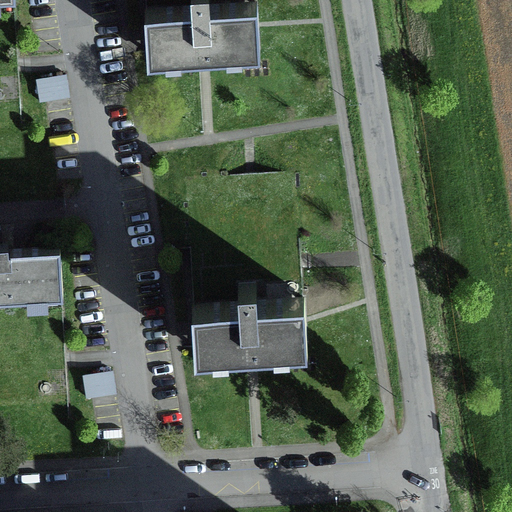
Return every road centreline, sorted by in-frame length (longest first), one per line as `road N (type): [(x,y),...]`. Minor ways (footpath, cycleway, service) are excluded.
road 1 (residential): [(76,0),(147,484)]
road 2 (residential): [(424,470),(352,0)]
road 3 (residential): [(424,470),(147,484)]
road 4 (residential): [(147,484),(0,492)]
